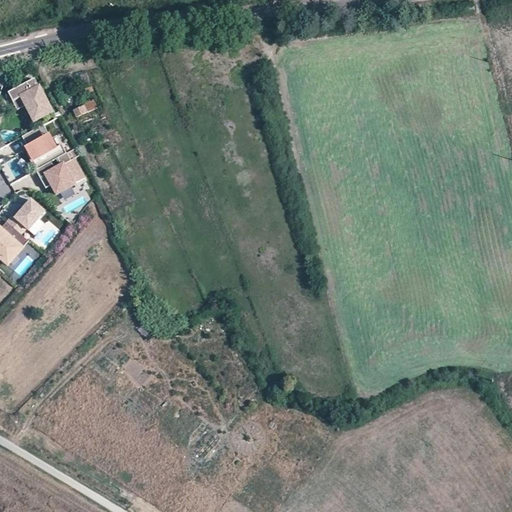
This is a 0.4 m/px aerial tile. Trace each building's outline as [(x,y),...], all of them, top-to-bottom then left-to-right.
[(53,111),(35,78),(9,92),(18,109),(27,105),(35,121),(53,111)] [(73,110),(76,117),(97,108),(92,98),(83,103),(84,105),(73,110)] [(56,149),(43,126),(22,138),(28,148),(26,149),(29,154),(37,170),(66,154),(61,146),(56,149)] [(37,170),(29,154),(26,155),(35,171),(37,170)] [(84,179),(73,160),(71,162),(67,154),(66,154),(37,170),(35,171),(43,185),(46,183),(49,188),(52,186),(57,196),(75,186),(74,185),(84,179)] [(28,232),(44,213),(31,201),(15,219),(12,216),(6,223),(21,236),(26,230),(28,232)] [(21,236),(6,223),(1,229),(0,230),(0,259),(7,266),(28,242),(21,236)]
